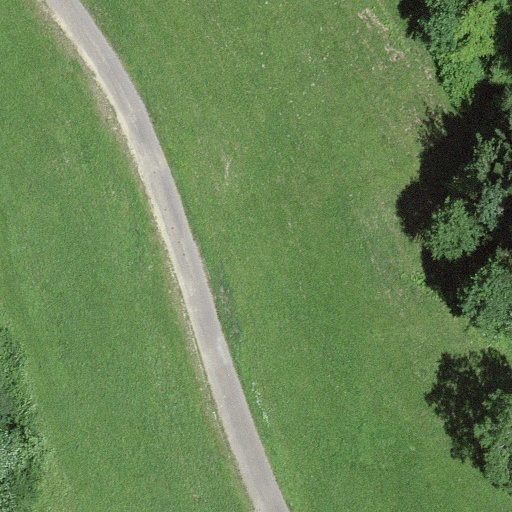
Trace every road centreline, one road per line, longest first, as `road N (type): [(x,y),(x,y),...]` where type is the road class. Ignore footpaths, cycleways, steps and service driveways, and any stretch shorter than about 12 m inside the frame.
road 1 (track): [(64,0),(148,135),(275,511)]
road 2 (track): [(75,490),(0,261)]
